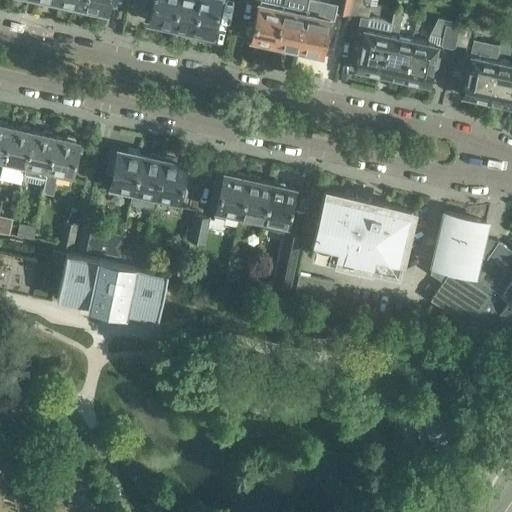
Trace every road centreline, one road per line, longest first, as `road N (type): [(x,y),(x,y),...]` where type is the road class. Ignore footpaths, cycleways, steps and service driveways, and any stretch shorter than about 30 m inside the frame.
road 1 (residential): [(511,165),(461,131),(0,31)]
road 2 (residential): [(0,77),(465,177),(511,171)]
